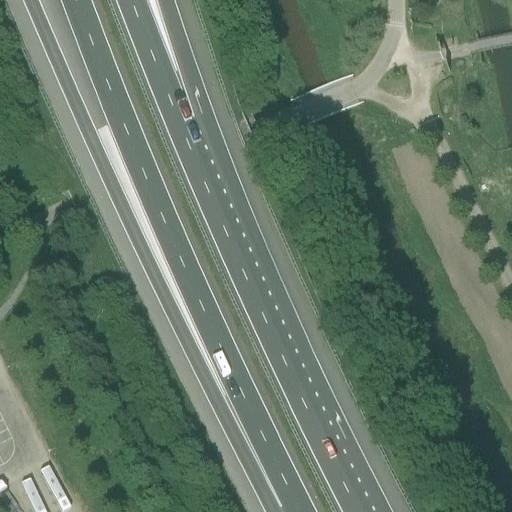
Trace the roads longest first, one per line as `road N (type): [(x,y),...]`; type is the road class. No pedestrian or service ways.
road 1 (motorway): [(30,0),(88,134),(291,499)]
road 2 (motorway): [(74,0),(141,171),(291,499)]
road 3 (unclassified): [(0,237),(362,90),(390,47),(395,0)]
road 4 (motorway): [(358,511),(176,122)]
road 5 (track): [(424,116),(511,290)]
road 6 (motorway): [(176,122),(130,0)]
road 7 (motorway): [(176,122),(155,0)]
